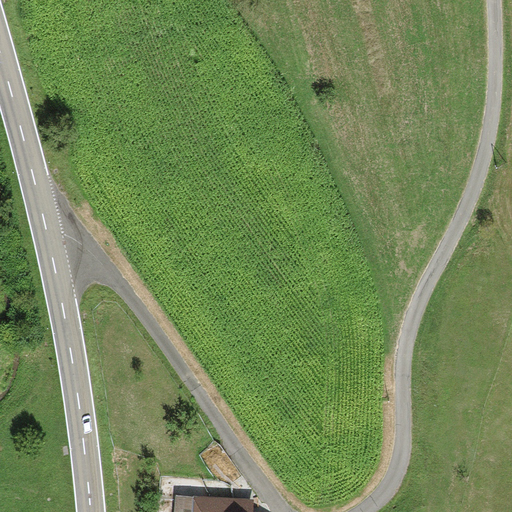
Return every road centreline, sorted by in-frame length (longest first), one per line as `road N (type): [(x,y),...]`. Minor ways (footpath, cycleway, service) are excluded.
road 1 (track): [(361,511),(389,482),(406,326),(427,272),(465,224),(490,99),(494,0)]
road 2 (residential): [(50,244),(98,266),(178,368),(273,511)]
road 3 (secondary): [(50,244),(91,511)]
road 4 (secondary): [(0,50),(50,244)]
